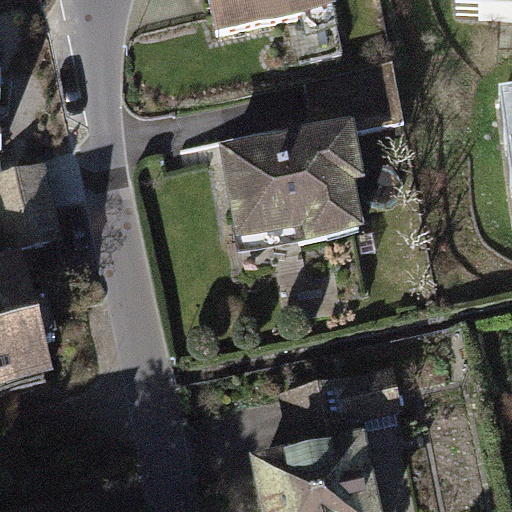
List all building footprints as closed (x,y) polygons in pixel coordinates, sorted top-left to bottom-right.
[(339,0),(211,0),(220,41),(342,15),(339,0)] [(511,0),(451,0),(456,22),(511,25),(511,0)] [(400,77),(310,85),(315,134),(226,142),(236,253),(277,249),(284,318),(376,309),(359,131),(404,126),(400,77)] [(511,101),(500,103),(511,211),(511,101)] [(19,168),(26,229),(58,225),(51,164),(19,168)] [(20,276),(0,280),(0,402),(49,390),(20,276)] [(389,379),(285,404),(301,474),(259,484),(265,511),(388,511),(369,430),(399,423),(389,379)]
